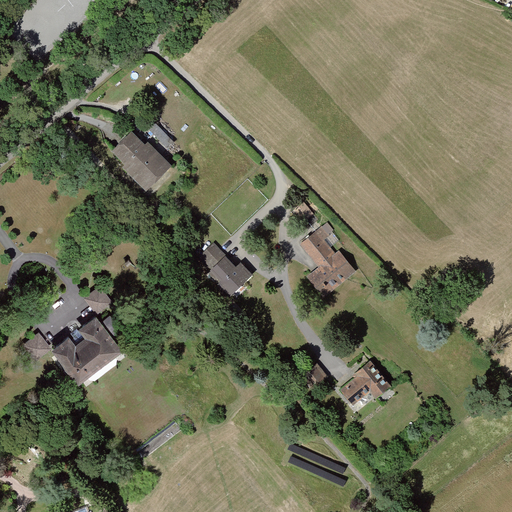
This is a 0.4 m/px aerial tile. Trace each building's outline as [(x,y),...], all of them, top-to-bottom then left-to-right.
[(172,167),(131,129),(109,153),(150,191),(172,167)] [(319,228),(300,243),(320,266),(308,276),(326,297),(356,272),(319,228)] [(236,266),(214,243),(199,257),(212,272),(210,274),(231,296),(253,276),(240,262),(236,266)] [(84,296),(96,311),(98,313),(113,301),(100,284),(84,296)] [(98,313),(96,311),(50,345),(52,347),(78,381),(123,346),(98,313)] [(52,347),(50,345),(39,331),(21,346),(33,362),(52,347)] [(392,386),(370,360),(352,375),(355,378),(341,390),(353,405),(370,391),(377,398),(392,386)] [(317,364),(302,375),(312,388),(327,376),(317,364)]
